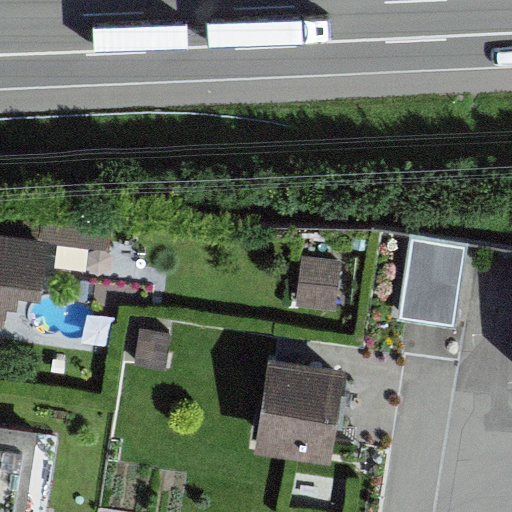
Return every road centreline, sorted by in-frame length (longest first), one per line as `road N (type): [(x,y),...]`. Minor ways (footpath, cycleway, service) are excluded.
road 1 (motorway): [(16,22),(511,0)]
road 2 (residential): [(434,367),(409,511)]
